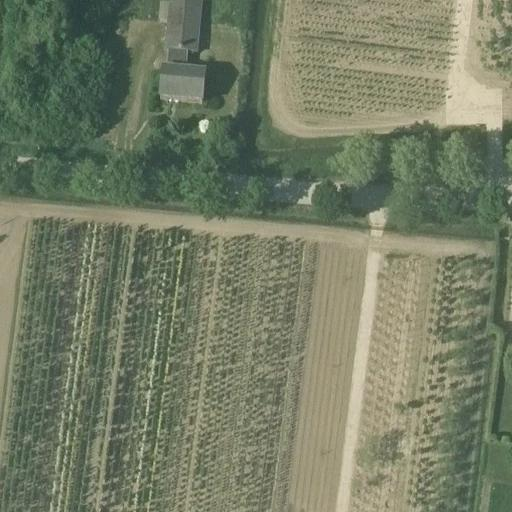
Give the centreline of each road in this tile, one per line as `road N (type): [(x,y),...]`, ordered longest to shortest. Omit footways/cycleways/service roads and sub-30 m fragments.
road 1 (tertiary): [(511,202),(376,200),(0,167)]
road 2 (unknown): [(339,511),(376,200)]
road 3 (track): [(463,0),(455,70),(493,119),(492,203)]
